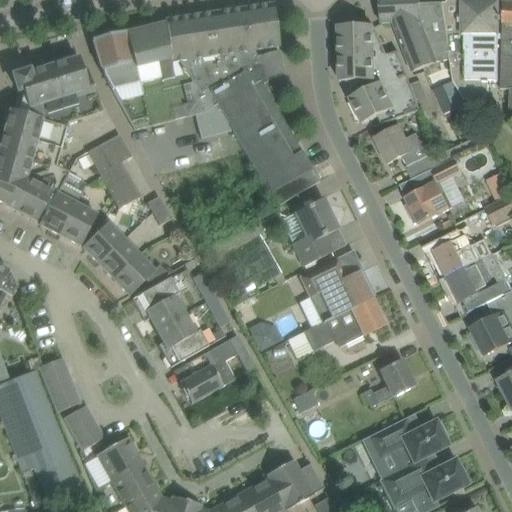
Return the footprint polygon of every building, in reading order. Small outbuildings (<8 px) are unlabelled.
[(420,0),(381,0),(383,24),(392,23),(412,74),(424,69),(438,63),(440,62),(442,62),(435,45),(430,35),(422,21),(421,4),(420,0)] [(464,2),(444,3),(450,60),(454,82),(454,83),(464,100),(476,100),(481,100),(489,94),(489,82),(499,82),(499,3),(480,2),(464,2)] [(444,3),(421,4),(422,21),(430,35),(435,45),(442,62),(450,60),(444,3)] [(511,4),(504,4),(503,26),(504,26),(503,92),(511,92),(511,111),(511,110),(511,4)] [(216,105),(232,132),(276,208),(320,183),(272,101),(276,98),(267,83),(268,83),(268,82),(286,77),(276,44),(271,5),(166,21),(166,23),(165,23),(165,25),(170,62),(176,62),(213,107),(216,105)] [(201,140),(232,132),(216,105),(213,107),(176,62),(170,62),(165,25),(165,23),(159,24),(158,23),(95,38),(96,40),(92,41),(102,72),(103,72),(104,76),(103,76),(134,132),(175,122),(170,102),(180,100),(185,119),(195,117),(201,140)] [(341,82),(348,82),(403,60),(399,51),(388,56),(375,28),(340,28),(341,82)] [(37,219),(42,221),(56,194),(58,195),(63,186),(69,174),(57,167),(68,124),(103,114),(96,91),(94,91),(88,70),(82,72),(78,58),(30,73),(29,72),(14,77),(19,92),(22,91),(24,96),(19,114),(10,112),(0,147),(0,205),(34,224),(37,219)] [(403,60),(348,82),(349,90),(353,99),(352,100),(364,125),(379,117),(383,126),(420,112),(403,60)] [(454,83),(434,92),(445,115),(467,105),(464,100),(454,83)] [(441,164),(438,157),(436,153),(428,157),(417,135),(407,140),(401,127),(377,140),(389,164),(403,157),(408,167),(407,168),(412,178),(441,164)] [(132,158),(120,135),(109,142),(120,163),(122,164),(132,158)] [(466,143),(438,157),(441,164),(486,142),(483,135),(466,143)] [(109,142),(98,147),(110,169),(120,163),(109,142)] [(87,153),(99,175),(110,169),(98,147),(87,153)] [(421,226),(441,215),(455,208),(442,184),(462,174),(455,159),(421,176),(428,189),(407,199),(415,214),(412,216),(417,225),(420,223),(421,226)] [(99,175),(106,189),(129,177),(122,164),(120,163),(110,169),(99,175)] [(511,194),(502,174),(487,182),(497,203),(498,204),(511,197),(511,194)] [(106,189),(112,199),(134,187),(129,177),(106,189)] [(59,237),(76,205),(81,196),(63,186),(58,195),(56,194),(42,221),(39,226),(59,237)] [(134,187),(112,199),(118,210),(140,198),(134,187)] [(171,220),(159,197),(146,205),(159,227),(171,220)] [(511,197),(498,204),(486,210),(494,226),(511,216),(511,197)] [(324,201),(295,215),(281,222),(293,246),(304,267),(329,255),(323,244),(327,241),(325,237),(339,230),(324,201)] [(76,205),(59,237),(78,247),(88,230),(96,216),(76,205)] [(268,230),(274,232),(280,216),(275,208),(201,251),(209,264),(211,269),(230,303),(238,298),(218,264),(216,260),(268,230)] [(83,249),(98,266),(124,241),(108,224),(97,236),(83,249)] [(447,277),(448,280),(493,256),(485,240),(472,247),(472,248),(462,253),(456,242),(434,253),(442,267),(439,269),(439,270),(440,271),(440,272),(441,274),(442,276),(443,277),(444,279),(447,277)] [(98,266),(113,281),(139,257),(124,241),(98,266)] [(482,308),(489,305),(511,292),(511,290),(495,255),(493,256),(448,280),(461,305),(476,297),(482,308)] [(139,257),(113,281),(128,298),(143,284),(145,281),(149,286),(168,275),(159,266),(153,272),(139,257)] [(318,294),(331,319),(372,299),(371,297),(374,295),(369,285),(366,287),(359,272),(347,278),(337,259),(301,277),(311,297),(318,294)] [(0,266),(0,286),(4,289),(6,296),(11,298),(16,289),(8,272),(8,271),(0,266)] [(192,279),(197,288),(205,283),(201,274),(192,279)] [(132,301),(141,318),(176,299),(175,298),(178,296),(169,280),(132,301)] [(197,288),(200,294),(209,289),(205,283),(197,288)] [(200,294),(209,310),(218,306),(209,289),(200,294)] [(511,292),(489,305),(496,319),(473,331),(480,344),(477,346),(483,357),(486,356),(487,357),(510,345),(511,343),(511,292)] [(149,320),(156,332),(185,316),(176,299),(141,318),(144,323),(149,320)] [(325,322),(307,331),(288,341),(297,360),(334,342),(338,349),(363,337),(385,326),(372,299),(350,310),(336,317),(331,319),(325,322)] [(218,306),(209,310),(219,329),(228,324),(218,306)] [(157,347),(160,352),(194,333),(185,316),(156,332),(162,344),(157,347)] [(259,325),(247,332),(259,355),(281,342),(274,329),(259,325)] [(194,333),(160,352),(170,369),(207,348),(199,332),(195,334),(194,333)] [(195,376),(178,385),(190,406),(234,381),(224,364),(223,362),(236,355),(229,342),(211,351),(206,354),(189,364),(195,376)] [(38,357),(27,362),(31,373),(34,372),(38,371),(37,369),(41,367),(38,357)] [(38,371),(42,380),(65,371),(61,359),(41,367),(37,369),(38,371)] [(363,394),(363,395),(369,408),(392,398),(393,399),(415,388),(402,361),(379,372),(386,388),(372,395),(370,390),(363,394)] [(42,380),(46,391),(70,382),(65,371),(42,380)] [(40,487),(46,504),(49,511),(55,511),(84,501),(34,372),(31,373),(0,385),(0,417),(27,488),(36,485),(31,471),(33,470),(40,487)] [(511,376),(500,383),(511,407),(511,376)] [(46,391),(51,402),(74,393),(70,382),(46,391)] [(293,401),(299,414),(318,405),(311,392),(293,401)] [(74,393),(51,402),(56,414),(79,404),(74,393)] [(62,420),(68,430),(91,418),(84,407),(62,420)] [(68,430),(74,441),(96,429),(91,418),(68,430)] [(389,455),(398,472),(424,459),(447,447),(442,436),(445,434),(440,424),(437,426),(435,422),(412,434),(405,420),(361,443),(372,464),(389,455)] [(96,429),(74,441),(80,452),(103,439),(96,429)] [(98,488),(110,482),(141,464),(127,439),(95,456),(97,458),(85,465),(98,488)] [(424,459),(398,472),(381,481),(394,507),(411,498),(417,511),(427,511),(456,497),(453,493),(467,485),(455,461),(432,473),(424,459)] [(267,480),(285,511),(312,497),(311,496),(322,490),(308,466),(298,472),(292,462),(266,476),(267,480)] [(110,482),(124,507),(155,490),(141,464),(110,482)] [(267,480),(243,493),(253,511),(283,511),(285,511),(267,480)] [(36,485),(27,488),(35,508),(44,505),(36,485)] [(126,511),(167,511),(170,502),(161,499),(155,490),(124,507),(126,511)] [(253,511),(243,493),(218,507),(220,511),(253,511)] [(167,511),(198,511),(199,510),(200,507),(171,498),(170,502),(167,511)]
